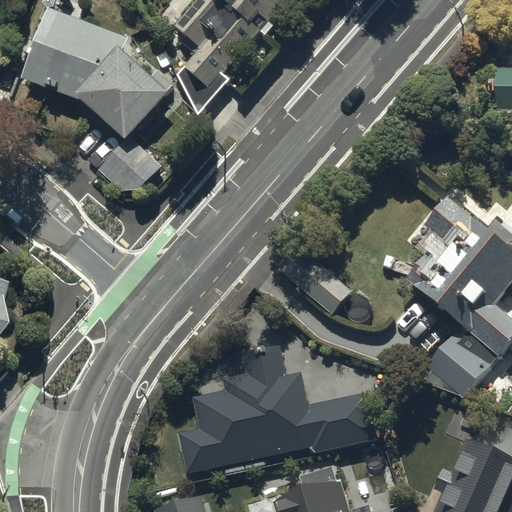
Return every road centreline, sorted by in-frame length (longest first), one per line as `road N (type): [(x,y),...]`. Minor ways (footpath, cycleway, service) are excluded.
road 1 (tertiary): [(161,310),(431,0)]
road 2 (tertiary): [(75,511),(99,400),(161,310)]
road 3 (residential): [(161,310),(0,172)]
